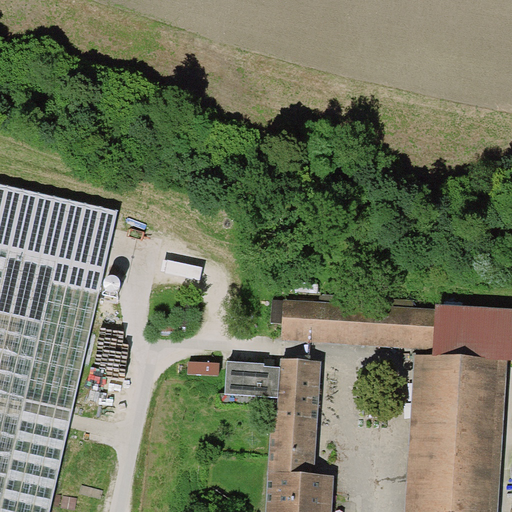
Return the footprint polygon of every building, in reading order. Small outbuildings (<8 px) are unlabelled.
[(55,261),(0,248),(0,504),(20,416),(55,261)] [(103,278),(70,271),(43,399),(76,406),(103,278)] [(151,284),(118,278),(93,410),(126,417),(151,284)] [(437,349),(439,308),(284,301),(282,343),(437,349)] [(437,349),(436,359),(509,364),(511,364),(511,311),(439,308),(437,349)] [(500,511),(509,364),(436,359),(415,357),(407,511),(500,511)] [(321,366),(279,364),(278,373),(277,404),(276,422),(271,422),(265,511),(331,511),(334,481),(315,480),(321,366)] [(263,369),(225,366),(223,401),(277,404),(278,373),(263,372),(263,369)] [(108,511),(120,454),(79,446),(66,511),(108,511)]
